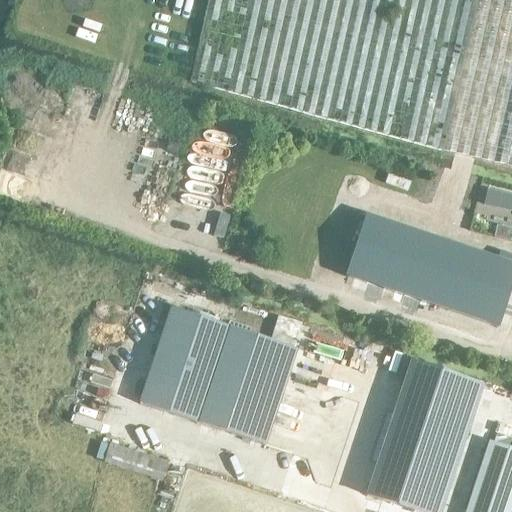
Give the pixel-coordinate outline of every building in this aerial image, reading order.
[(511,167),(511,0),(208,0),(190,81),(443,151),(511,167)] [(511,196),(487,191),(484,205),(511,212),(511,196)] [(366,216),(346,277),(354,280),(426,304),(498,328),(511,284),(511,264),(511,265),(511,260),(511,256),(499,252),(497,260),(366,216)] [(275,380),(286,347),(296,351),(297,350),(171,309),(139,405),(265,446),(265,445),(254,442),(275,380)] [(414,416),(412,416),(396,411),(364,505),(382,511),(428,511),(455,430),(414,416)] [(510,511),(511,507),(511,449),(489,442),(465,511),(510,511)] [(168,461),(111,444),(104,465),(161,482),(168,461)]
